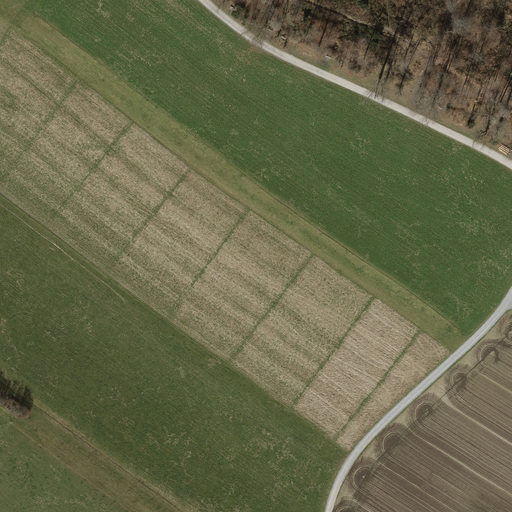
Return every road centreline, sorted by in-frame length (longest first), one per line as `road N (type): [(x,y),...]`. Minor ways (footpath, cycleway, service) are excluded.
road 1 (track): [(511,165),(280,54),(205,0)]
road 2 (track): [(329,511),(345,466),(370,436),(511,297)]
